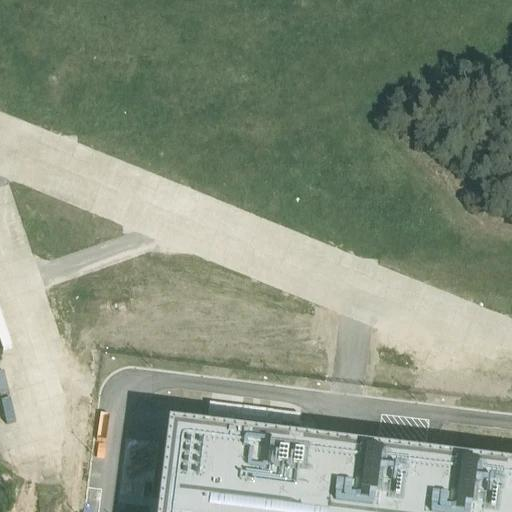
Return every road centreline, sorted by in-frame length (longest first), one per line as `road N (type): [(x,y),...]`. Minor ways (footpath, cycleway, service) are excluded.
road 1 (residential): [(511,347),(196,224)]
road 2 (residential): [(196,224),(0,144)]
road 3 (residential): [(10,287),(196,224)]
road 4 (residential): [(53,416),(10,287)]
